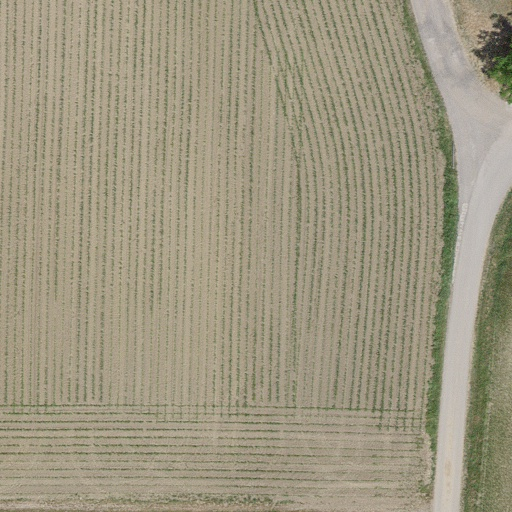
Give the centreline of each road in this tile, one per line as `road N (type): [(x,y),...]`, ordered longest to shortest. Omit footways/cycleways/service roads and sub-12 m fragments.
road 1 (unclassified): [(446,511),(460,301),(476,202),(511,159)]
road 2 (track): [(395,0),(406,53),(504,165)]
